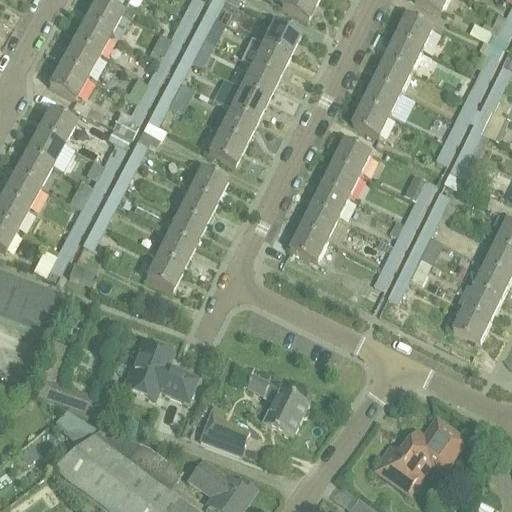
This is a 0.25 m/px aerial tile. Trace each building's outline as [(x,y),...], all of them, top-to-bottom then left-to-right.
[(97,0),(96,3),(122,18),(130,22),(136,13),(127,8),(131,0),(97,0)] [(224,5),(213,0),(212,0),(204,18),(214,23),(224,5)] [(286,0),(281,11),(307,24),(318,2),(315,0),(286,0)] [(417,0),(415,5),(442,18),(450,0),(417,0)] [(182,22),(192,28),(204,6),(193,1),(182,22)] [(84,25),(110,39),(122,18),(96,3),(84,25)] [(262,39),(267,25),(237,16),(233,30),(262,39)] [(214,23),(204,18),(192,40),(203,45),(210,32),(214,23)] [(423,55),(431,59),(435,53),(426,49),(435,33),(408,19),(396,42),(423,55)] [(170,44),(181,50),(192,28),(182,22),(170,44)] [(493,50),(504,55),(511,38),(511,25),(507,23),(498,40),(492,37),(487,47),(493,50)] [(73,46),(99,60),(110,39),(84,25),(73,46)] [(262,47),(289,61),(300,38),(273,25),(262,47)] [(204,45),(203,45),(192,40),(181,61),(191,67),(192,67),(200,71),(206,60),(198,56),(204,45)] [(386,64),(412,77),(423,55),(396,42),(386,64)] [(158,65),(169,71),(181,50),(170,44),(169,46),(168,46),(164,54),(158,65)] [(61,68),(87,82),(99,60),(73,46),(61,68)] [(488,60),(477,82),(488,87),(504,55),(493,50),(487,47),(484,46),(480,55),(482,56),(481,57),(488,60)] [(251,69),(278,83),(289,61),(262,47),(251,69)] [(333,84),(343,64),(335,60),(325,80),(333,84)] [(511,62),(508,60),(501,72),(511,78),(511,77),(511,62)] [(181,61),(169,83),(180,89),(191,67),(181,61)] [(375,86),(402,99),(412,77),(386,64),(375,86)] [(147,87),(158,93),(169,71),(158,65),(147,87)] [(49,90),(75,104),(87,82),(61,68),(49,90)] [(241,91),(268,105),(278,83),(251,69),(241,91)] [(501,72),(493,90),(503,95),(511,78),(501,72)] [(477,82),(466,104),(477,109),(488,87),(477,82)] [(169,83),(158,105),(170,111),(173,103),(180,89),(169,83)] [(364,107),(391,121),(402,99),(375,86),(364,107)] [(135,109),(147,115),(158,93),(147,87),(135,109)] [(230,113),(257,127),(268,105),(241,91),(230,113)] [(491,94),(482,112),(492,117),(501,99),(491,94)] [(475,113),(476,113),(477,109),(466,104),(456,126),(467,131),(468,128),(475,113)] [(158,105),(143,134),(162,144),(166,136),(158,132),(170,111),(158,105)] [(353,130),(380,143),(391,121),(364,107),(353,130)] [(97,128),(130,146),(147,115),(135,109),(127,125),(105,114),(97,128)] [(50,113),(37,135),(64,149),(76,127),(50,113)] [(219,135),(246,148),(257,127),(230,113),(219,135)] [(473,130),(471,134),(489,142),(496,129),(488,125),(490,121),(480,116),(473,130)] [(456,153),(467,131),(456,126),(445,148),(456,153)] [(103,171),(114,177),(130,146),(97,128),(92,138),(107,147),(108,145),(115,149),(103,171)] [(143,134),(127,163),(139,169),(147,152),(154,155),(160,144),(161,145),(162,144),(143,134)] [(489,142),(471,134),(460,156),(472,161),(478,164),(489,142)] [(37,135),(26,156),(52,171),(64,149),(37,135)] [(208,158),(235,171),(246,148),(219,135),(208,158)] [(334,167),(361,180),(372,158),(345,144),(334,167)] [(447,171),(456,153),(445,148),(439,145),(430,162),(412,153),(406,165),(427,175),(428,174),(431,176),(432,175),(441,180),(445,170),(447,171)] [(26,156),(14,178),(40,192),(52,171),(26,156)] [(465,197),(485,208),(490,198),(472,187),(476,180),(465,175),(472,161),(460,156),(444,188),(465,199),(465,197)] [(127,163),(116,185),(127,191),(132,182),(139,169),(127,163)] [(323,189),(350,202),(361,180),(334,167),(323,189)] [(92,193),(103,199),(114,177),(103,171),(92,193)] [(189,194),(216,208),(227,185),(201,172),(189,194)] [(14,178),(2,199),(29,214),(40,192),(14,178)] [(426,185),(414,179),(404,201),(416,206),(415,207),(426,213),(437,190),(426,185)] [(105,206),(116,212),(123,199),(127,191),(116,185),(105,206)] [(312,211),(339,224),(350,202),(323,189),(312,211)] [(81,214),(92,220),(103,199),(92,193),(81,214)] [(178,216),(205,230),(216,208),(189,194),(178,216)] [(440,197),(431,215),(442,220),(451,202),(440,197)] [(0,202),(0,226),(17,235),(29,214),(2,199),(0,202)] [(342,221),(357,227),(365,207),(350,201),(342,221)] [(105,206),(93,228),(105,234),(116,212),(105,206)] [(404,229),(415,234),(426,213),(415,207),(404,229)] [(301,232),(328,246),(339,224),(312,211),(301,232)] [(69,236),(80,242),(92,220),(81,214),(69,236)] [(431,215),(420,237),(431,242),(442,220),(431,215)] [(167,238),(194,251),(205,230),(178,216),(167,238)] [(497,247),(511,254),(511,226),(499,221),(494,230),(503,235),(497,247)] [(332,243),(346,249),(355,231),(341,224),(332,243)] [(394,251),(404,256),(415,234),(404,229),(396,225),(390,238),(398,242),(394,251)] [(0,254),(5,257),(17,235),(0,226),(0,254)] [(220,239),(240,247),(246,234),(225,226),(220,239)] [(105,234),(93,228),(82,250),(93,256),(100,243),(105,234)] [(290,255),(317,268),(328,246),(301,232),(290,255)] [(58,258),(69,264),(80,242),(69,236),(58,258)] [(420,237),(409,259),(420,264),(431,242),(420,237)] [(156,260),(183,273),(194,251),(167,238),(156,260)] [(486,269),(511,282),(511,254),(497,247),(486,269)] [(383,273),(394,278),(404,256),(394,251),(383,273)] [(48,276),(59,281),(69,264),(58,258),(48,276)] [(409,259),(399,281),(409,286),(420,264),(409,259)] [(145,282),(172,296),(183,273),(156,260),(145,282)] [(68,282),(92,290),(97,277),(73,269),(68,282)] [(475,291),(502,304),(511,283),(511,282),(486,269),(475,291)] [(394,278),(383,273),(374,290),(385,295),(394,278)] [(0,323),(49,342),(65,300),(0,275),(0,323)] [(384,317),(402,326),(409,313),(399,308),(401,303),(409,286),(399,281),(388,303),(391,304),(384,317)] [(464,313),(491,326),(502,304),(475,291),(464,313)] [(453,336),(480,349),(491,326),(464,313),(453,336)] [(51,345),(41,380),(55,385),(65,349),(51,345)] [(187,407),(197,383),(175,374),(174,377),(166,374),(172,358),(141,346),(122,394),(153,407),(158,395),(187,407)] [(0,363),(0,370),(19,391),(37,374),(15,350),(0,363)] [(264,401),(271,387),(254,378),(246,392),(264,401)] [(72,413),(78,397),(39,382),(32,399),(50,406),(51,404),(72,413)] [(308,413),(311,407),(271,387),(264,401),(274,407),(264,427),(293,442),(303,421),(306,421),(309,415),(308,413)] [(242,459),(252,434),(222,422),(225,414),(215,410),(202,444),(242,459)] [(68,441),(83,425),(67,413),(55,426),(68,441)] [(378,475),(410,498),(432,467),(444,476),(466,445),(437,424),(425,442),(417,437),(402,458),(391,451),(383,462),(386,464),(378,475)] [(193,511),(170,495),(127,465),(138,449),(100,435),(74,455),(53,472),(62,483),(102,511),(193,511)] [(170,495),(182,478),(148,453),(138,449),(127,465),(170,495)] [(208,508),(213,511),(241,511),(244,508),(245,510),(255,496),(240,486),(236,490),(202,466),(188,486),(200,494),(201,492),(213,501),(208,508)] [(352,511),(371,511),(359,503),(352,511)]
